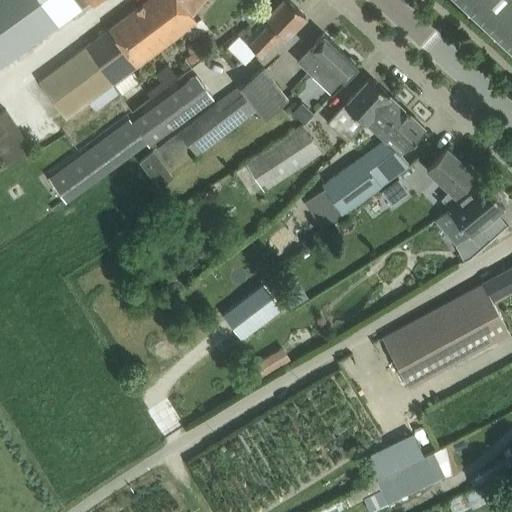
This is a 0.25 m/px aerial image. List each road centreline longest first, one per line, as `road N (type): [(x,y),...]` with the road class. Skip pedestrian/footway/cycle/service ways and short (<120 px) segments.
road 1 (unclassified): [(75,511),(511,246)]
road 2 (secondary): [(511,117),(384,0)]
